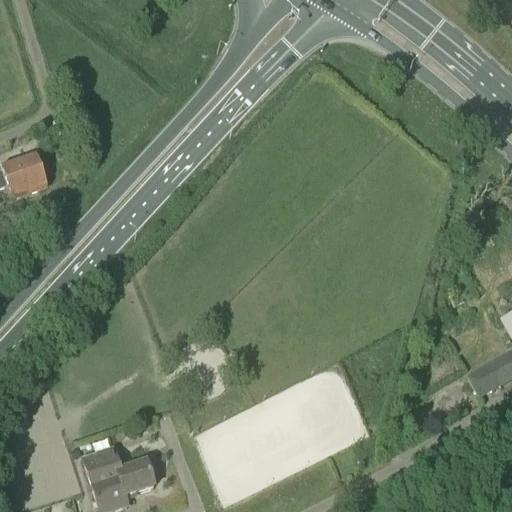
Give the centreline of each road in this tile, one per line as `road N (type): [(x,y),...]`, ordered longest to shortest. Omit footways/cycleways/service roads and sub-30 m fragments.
road 1 (primary): [(0,357),(328,7)]
road 2 (primary): [(258,28),(216,85),(0,322)]
road 3 (primary): [(328,7),(409,64),(511,156)]
road 4 (residential): [(343,511),(511,414)]
road 5 (residential): [(17,0),(53,117),(0,139)]
road 6 (primary): [(511,106),(392,6)]
